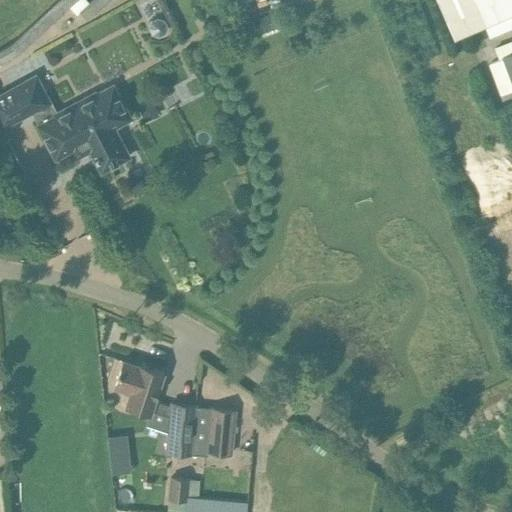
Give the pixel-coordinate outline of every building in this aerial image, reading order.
[(56,0),(9,44),(0,48),(0,62),(17,53),(74,0),(56,0)] [(107,0),(89,0),(78,10),(87,19),(107,0)] [(511,10),(511,0),(438,0),(454,35),(511,10)] [(275,10),(256,17),(261,31),(280,25),(275,10)] [(163,17),(156,15),(151,18),(149,25),(152,31),(158,33),(165,30),(167,23),(163,17)] [(511,51),(501,55),(511,85),(511,51)] [(50,101),(36,74),(0,93),(0,124),(1,127),(50,101)] [(131,117),(113,84),(95,93),(98,99),(58,120),(55,114),(37,124),(55,157),(86,141),(101,171),(129,156),(114,126),(131,117)] [(191,453),(195,405),(171,403),(171,404),(155,398),(164,371),(139,363),(139,365),(122,359),(113,387),(127,392),(124,405),(168,420),(165,451),(191,453)] [(231,453),(235,409),(195,405),(191,453),(207,454),(208,451),(231,453)] [(128,455),(129,452),(117,439),(113,440),(114,453),(128,455)] [(189,477),(169,476),(167,497),(186,500),(187,495),(189,477)] [(186,500),(185,511),(246,511),(248,500),(197,496),(197,497),(187,495),(186,500)]
